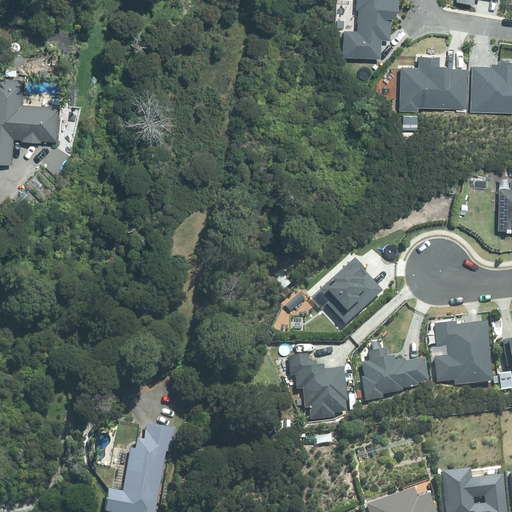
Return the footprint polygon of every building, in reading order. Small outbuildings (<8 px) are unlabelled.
[(342,59),(381,60),(381,40),(391,41),(391,20),(396,20),(397,14),(398,14),(398,0),(357,0),(357,11),(359,11),(358,32),(343,32),(342,59)] [(23,71),(24,56),(5,55),(5,71),(23,71)] [(401,68),(400,112),(418,113),(418,108),(466,110),(467,69),(440,68),(441,57),(420,56),(419,69),(401,68)] [(472,67),(470,112),(511,113),(511,62),(500,62),(499,65),(492,65),(491,68),(472,67)] [(0,165),(10,166),(12,141),(20,141),(19,144),(39,145),(39,144),(55,145),(58,109),(61,109),(62,101),(54,101),(53,109),(22,107),(23,82),(0,80),(0,165)] [(418,117),(403,117),(402,129),(418,129),(418,117)] [(499,190),(498,231),(511,231),(511,180),(511,181),(511,190),(499,190)] [(21,192),(13,201),(18,206),(27,198),(21,192)] [(328,303),(346,323),(384,289),(355,257),(319,289),(330,301),(328,303)] [(454,385),(494,380),(487,320),(457,324),(457,321),(433,324),(436,346),(447,345),(448,355),(434,357),(437,381),(454,379),(454,385)] [(511,366),(511,338),(503,340),(509,367),(511,366)] [(418,382),(430,380),(425,357),(405,360),(405,358),(396,360),(395,355),(388,356),(387,348),(369,351),(370,361),(362,362),(365,376),(362,376),(366,400),(384,397),(383,394),(403,390),(403,387),(419,385),(418,382)] [(312,419),(335,417),(334,412),(346,411),(345,401),(348,400),(345,367),(323,369),(323,363),(317,364),(316,360),(309,361),(308,354),(289,355),(290,375),(296,375),(297,389),(303,388),(305,407),(310,407),(312,419)] [(153,511),(162,453),(169,454),(172,432),(145,428),(142,443),(135,442),(134,453),(128,452),(126,470),(118,469),(117,479),(123,480),(121,495),(106,493),(103,511),(153,511)] [(500,511),(496,472),(464,476),(462,466),(435,470),(436,480),(440,511),(500,511)] [(412,497),(408,487),(361,504),(364,511),(430,511),(424,493),(412,497)]
